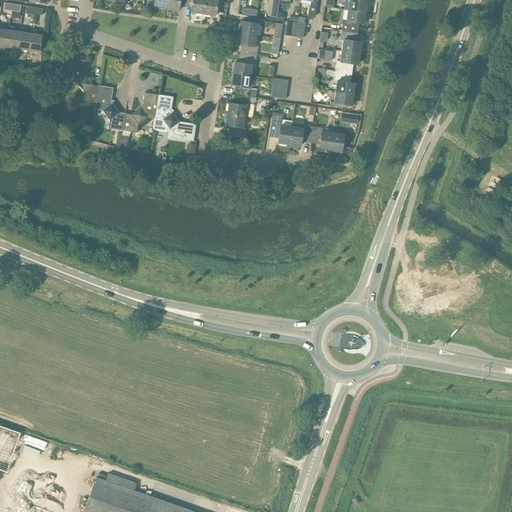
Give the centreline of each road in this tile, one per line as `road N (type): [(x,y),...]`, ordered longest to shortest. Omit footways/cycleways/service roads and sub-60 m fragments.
road 1 (residential): [(268,162),(202,151),(211,78),(83,34),(87,0)]
road 2 (tertiary): [(371,274),(474,0)]
road 3 (secondary): [(161,307),(0,249)]
road 4 (secondary): [(318,329),(161,307)]
road 5 (secondary): [(161,307),(198,323),(314,345)]
road 6 (secondary): [(380,356),(511,376)]
road 7 (secondary): [(511,367),(382,342)]
